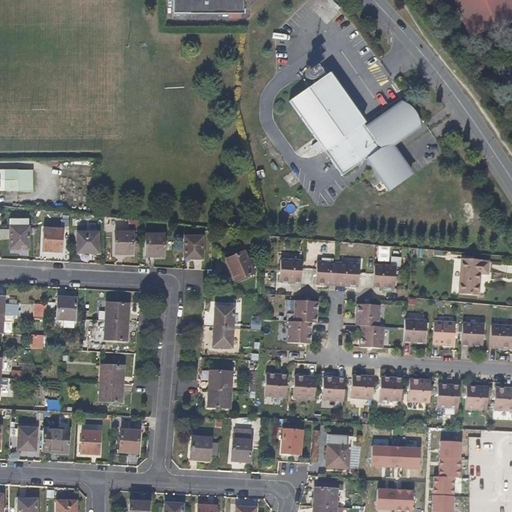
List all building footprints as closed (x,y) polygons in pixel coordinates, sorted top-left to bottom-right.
[(171,0),(172,13),(242,14),(241,0),(171,0)] [(511,0),(452,0),(467,37),(511,20),(511,0)] [(328,75),(290,102),(343,177),(368,159),(390,189),(412,174),(392,146),(419,126),(403,103),(366,129),(328,75)] [(0,170),(0,191),(33,191),(32,170),(0,170)] [(29,228),(10,229),(10,251),(28,251),(29,228)] [(61,230),(42,230),(42,252),(61,252),(61,230)] [(133,234),(115,234),(114,256),(133,257),(133,234)] [(98,235),(77,235),(77,254),(98,255),(98,235)] [(164,236),(146,235),(146,258),(164,258),(164,236)] [(203,238),(184,238),(184,260),(203,260),(203,238)] [(240,255),(222,263),(231,284),(249,277),(240,255)] [(490,261),(472,260),(468,294),(487,296),(489,275),(496,276),(498,264),(490,263),(490,261)] [(304,262),(283,261),(282,284),(285,284),(285,286),(293,286),(293,285),(303,285),(304,262)] [(339,264),(318,263),(317,286),(320,286),(320,288),(328,288),(328,286),(338,287),(339,264)] [(360,288),(361,265),(339,264),(338,287),(350,288),(350,289),(358,290),(358,288),(360,288)] [(380,289),(383,267),(376,266),(375,289),(380,289)] [(396,289),(398,268),(383,267),(380,289),(386,289),(386,291),(394,292),(394,289),(396,289)] [(78,300),(58,299),(57,322),(76,322),(78,300)] [(319,304),(296,303),(295,324),(318,326),(319,315),(322,315),(322,306),(319,306),(319,304)] [(46,317),(46,304),(33,304),(33,317),(46,317)] [(128,324),(129,306),(107,305),(106,323),(128,324)] [(375,328),(378,307),(377,307),(357,306),(356,309),(355,309),(354,317),(356,317),(356,327),(361,327),(375,328)] [(236,330),(238,310),(215,309),(214,329),(236,330)] [(426,322),(405,320),(404,344),(414,344),(414,346),(423,346),(423,345),(425,345),(426,322)] [(456,322),(434,321),(433,345),(443,345),(443,347),(452,347),(452,346),(454,346),(456,322)] [(127,343),(128,324),(106,323),(105,342),(127,343)] [(484,324),(462,323),(461,346),(471,346),(471,348),(479,349),(479,347),(482,347),(484,324)] [(313,337),(313,325),(295,324),(290,324),(289,346),(312,347),(312,346),(314,345),(314,337),(313,337)] [(511,348),(511,326),(491,325),(490,347),(501,348),(500,350),(508,350),(509,348),(511,348)] [(373,349),(375,328),(361,327),(360,338),(358,338),(358,346),(360,346),(360,348),(373,349)] [(383,349),(384,328),(379,328),(375,328),(373,349),(383,349)] [(235,350),(236,330),(214,329),(213,349),(235,350)] [(43,349),(43,335),(30,335),(30,349),(43,349)] [(123,386),(123,374),(101,372),(101,385),(123,386)] [(231,393),(232,375),(210,373),(209,391),(231,393)] [(366,401),(369,378),(365,378),(364,376),(356,375),(356,378),(353,378),(352,401),(366,401)] [(270,378),(267,378),(266,399),(288,401),(289,378),(278,378),(278,376),(270,376),(270,378)] [(315,403),(317,379),(306,379),(306,377),(299,377),(298,379),(296,379),(294,401),(315,403)] [(327,379),(325,379),(324,402),(345,404),(346,381),(336,380),(336,378),(328,377),(327,379)] [(384,379),(381,379),(380,401),(402,402),(403,380),(393,379),(393,378),(384,377),(384,379)] [(413,380),(410,380),(409,402),(431,404),(432,380),(421,380),(421,377),(413,377),(413,380)] [(374,402),(374,378),(369,378),(366,401),(374,402)] [(441,385),(439,385),(438,408),(459,409),(460,386),(449,386),(449,384),(441,383),(441,385)] [(487,410),(488,396),(488,387),(479,386),(479,385),(471,384),(471,386),(468,386),(466,409),(487,410)] [(122,399),(123,386),(101,385),(100,398),(122,399)] [(511,410),(511,387),(507,387),(507,386),(498,386),(498,387),(495,388),(494,410),(511,410)] [(230,410),(231,393),(209,391),(208,409),(230,410)] [(37,430),(19,429),(17,451),(35,452),(37,430)] [(67,454),(69,432),(43,430),(42,453),(67,454)] [(138,433),(120,432),(118,455),(137,456),(138,433)] [(100,434),(82,433),(81,455),(99,456),(100,434)] [(302,438),(282,436),(281,459),(300,460),(302,438)] [(211,439),(192,438),(190,461),(209,462),(211,439)] [(251,441),(233,440),(231,463),(249,464),(251,441)] [(349,447),(327,446),(326,468),(348,470),(349,447)] [(336,509),(338,486),(318,484),(318,490),(315,490),(314,508),(336,509)] [(36,511),(36,500),(18,501),(18,511),(36,511)] [(76,511),(76,502),(56,502),(56,511),(76,511)] [(148,511),(149,503),(130,502),(129,511),(148,511)]
